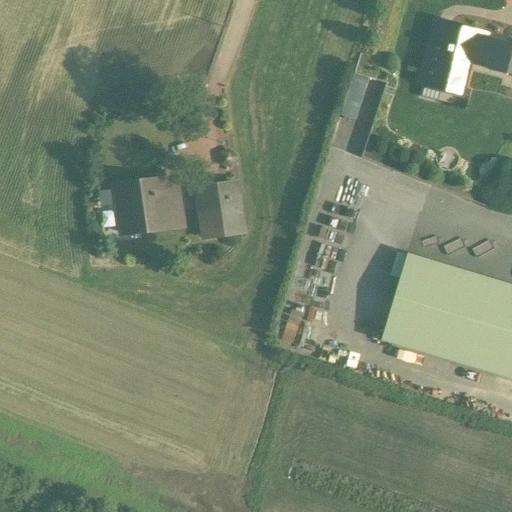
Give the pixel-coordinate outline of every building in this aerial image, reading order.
[(453,26),(451,26),(448,27),(446,29),(438,26),(439,22),(438,22),(422,84),(424,84),(425,80),(458,89),(466,59),(505,68),(511,44),(482,38),(482,35),(460,30),(458,28),(456,26),(453,26)] [(364,77),(354,73),(341,114),(351,117),(364,77)] [(159,179),(114,186),(121,231),(167,224),(164,206),(178,203),(174,177),(159,179)] [(237,183),(196,189),(203,236),(244,230),(237,183)] [(511,285),(406,253),(380,339),(511,379),(511,285)]
